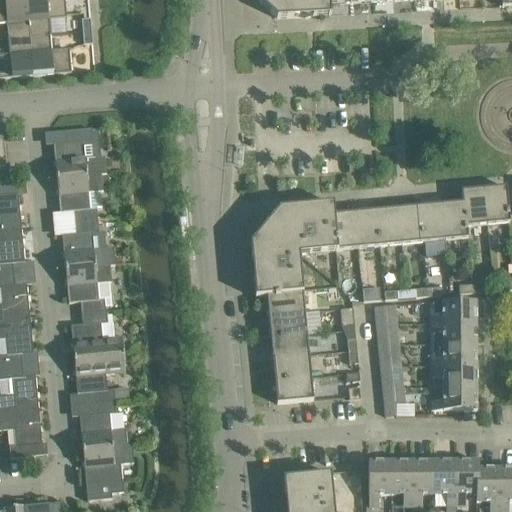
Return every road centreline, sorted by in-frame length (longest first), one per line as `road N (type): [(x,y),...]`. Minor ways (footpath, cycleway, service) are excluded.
road 1 (residential): [(0,493),(65,489),(29,100)]
road 2 (unclassified): [(232,440),(211,201),(214,85)]
road 3 (residential): [(232,440),(511,431)]
road 4 (residential): [(29,100),(214,85)]
